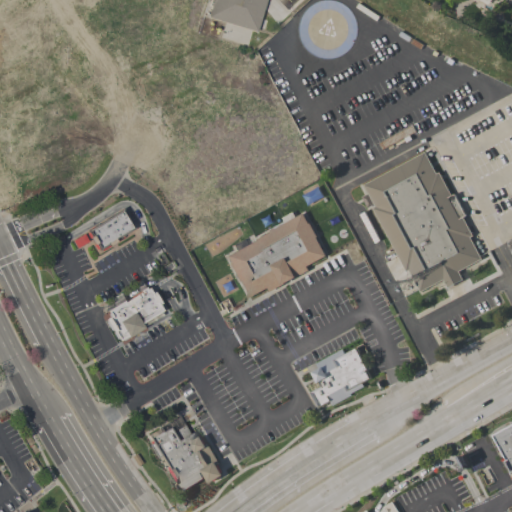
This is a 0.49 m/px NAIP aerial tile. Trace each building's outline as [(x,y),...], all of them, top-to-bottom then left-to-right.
[(212,0),(265,0),(256,32),(207,17),(212,0)] [(413,125),(416,131),(410,135),(412,139),(406,142),(404,138),(383,149),(380,143),(413,125)] [(425,151),(437,173),(439,172),(452,195),(455,194),(467,216),(464,217),(474,236),(471,237),(483,259),(460,271),(464,280),(448,288),(444,280),(421,292),(409,270),(407,271),(373,208),(376,206),(364,184),(425,151)] [(122,236),(123,237),(101,251),(100,249),(98,250),(97,248),(95,249),(92,245),(93,244),(89,238),(86,233),(87,232),(86,230),(122,208),(134,228),(122,236)] [(238,281),(237,281),(229,265),(230,264),(225,256),(235,251),(232,245),(243,239),(246,245),(254,240),(253,239),(274,228),(274,229),(285,223),(282,218),(293,212),(296,217),(303,213),(308,224),(310,223),(317,237),(316,237),(326,256),(307,266),(309,270),(270,292),(268,288),(248,299),(238,281)] [(123,300),(124,302),(139,292),(139,293),(140,292),(139,290),(145,287),(146,289),(148,287),(151,293),(154,292),(161,303),(158,304),(162,310),(141,324),(143,328),(128,337),(127,336),(119,341),(117,338),(116,339),(111,332),(112,331),(111,329),(110,330),(105,322),(106,322),(104,319),(109,316),(106,311),(123,300)] [(370,370),(369,371),(373,378),(363,384),(365,386),(351,394),(352,395),(333,406),(331,402),(319,409),(310,392),(322,386),(320,382),(319,383),(313,372),(319,369),(316,363),(342,349),(345,353),(357,346),(370,370)] [(511,473),(506,461),(507,460),(494,436),(511,426),(511,473)] [(211,484),(206,476),(205,477),(206,478),(187,490),(186,489),(181,492),(159,456),(156,458),(147,445),(151,442),(147,436),(159,428),(161,432),(169,427),(173,434),(185,427),(188,433),(190,432),(195,440),(201,436),(206,444),(208,443),(219,461),(217,462),(225,475),(211,484)] [(398,511),(385,511),(383,508),(393,502),(398,511)]
